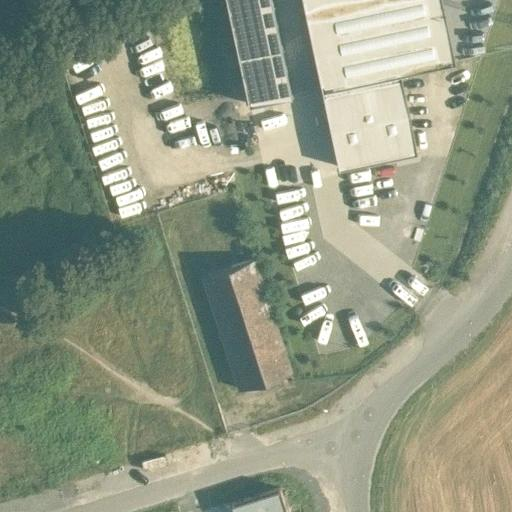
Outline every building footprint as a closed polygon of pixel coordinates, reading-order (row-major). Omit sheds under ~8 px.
[(227,0),(244,79),(287,70),(272,0),(227,0)] [(402,71),(456,60),(443,0),(304,0),(323,88),(402,71)] [(287,70),(244,79),(249,103),(292,93),(287,70)] [(402,71),(323,88),(340,166),(419,149),(402,71)] [(0,113),(0,406),(140,349),(12,109),(0,113)] [(230,264),(203,272),(215,307),(241,387),(291,371),(254,257),(230,264)] [(235,511),(288,511),(280,485),(232,500),(235,511)]
